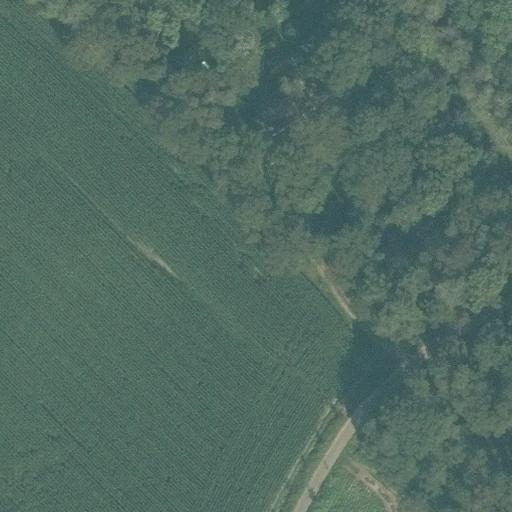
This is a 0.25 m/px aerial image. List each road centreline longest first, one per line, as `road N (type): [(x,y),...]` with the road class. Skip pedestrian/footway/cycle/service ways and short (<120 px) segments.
road 1 (track): [(429,365),(210,131),(64,0)]
road 2 (unclassified): [(309,511),(371,414),(447,349),(511,309)]
